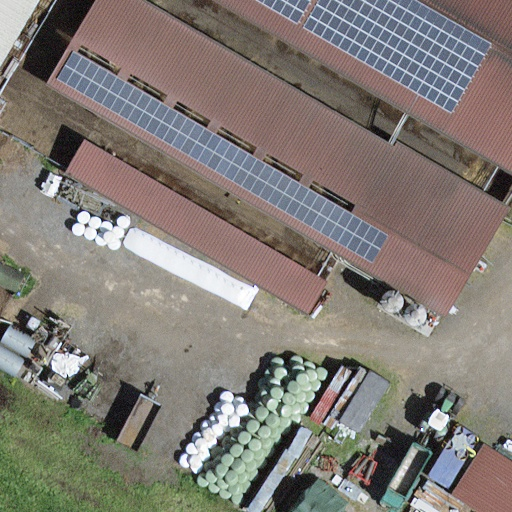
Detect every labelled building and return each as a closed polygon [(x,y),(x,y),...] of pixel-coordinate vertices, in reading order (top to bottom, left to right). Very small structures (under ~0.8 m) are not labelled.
[(0,0),(0,76),(36,0),(0,0)] [(393,148),(139,0),(99,0),(49,86),(447,318),(510,209),(396,142),(393,148)] [(511,0),(212,0),(511,174),(511,0)] [(328,283),(86,141),(66,175),(308,317),(328,283)] [(511,409),(503,404),(474,455),(511,476),(511,409)]
